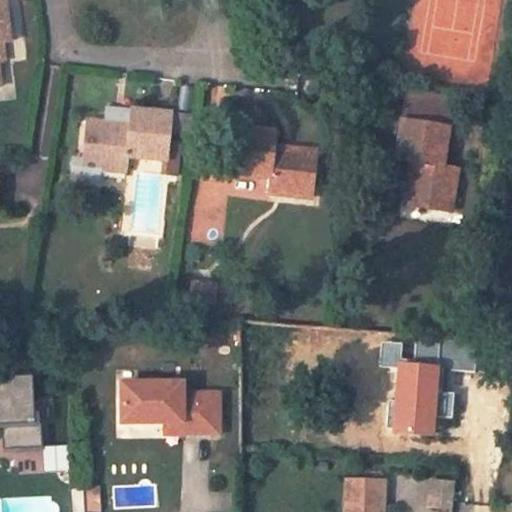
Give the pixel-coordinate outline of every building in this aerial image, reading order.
[(0,42),(10,41),(5,2),(0,2),(0,85),(0,81),(0,42)] [(451,97),(413,91),(408,121),(405,121),(399,159),(412,162),(406,203),(444,208),(447,191),(456,192),(459,170),(443,166),(449,127),(447,128),(451,97)] [(169,132),(171,113),(132,108),(131,113),(106,111),(105,124),(88,123),(84,161),(73,159),(71,181),(99,184),(101,167),(126,170),(128,155),(162,159),(177,161),(180,143),(168,142),(169,132)] [(171,113),(169,132),(177,133),(180,114),(171,113)] [(313,190),(316,150),(274,145),(276,132),(238,127),(233,175),(270,179),(269,193),(296,195),(297,188),(313,190)] [(162,159),(161,173),(175,175),(177,161),(162,159)] [(296,195),(312,198),(313,190),(297,188),(296,195)] [(444,208),(453,209),(456,192),(447,191),(444,208)] [(215,284),(194,281),(194,289),(213,292),(215,284)] [(212,302),(213,292),(194,289),(193,299),(212,302)] [(455,398),(456,386),(415,381),(415,368),(362,362),(358,403),(373,405),(401,407),(400,418),(399,426),(453,431),(455,398)] [(33,375),(9,376),(10,383),(0,383),(0,424),(2,424),(3,448),(43,447),(42,422),(35,423),(33,375)] [(182,383),(123,383),(122,422),(166,422),(182,422),(182,433),(219,434),(219,395),(182,394),(182,383)] [(453,431),(480,433),(482,408),(466,406),(466,400),(455,398),(453,431)] [(373,405),(371,415),(400,418),(401,407),(373,405)] [(182,433),(182,422),(166,422),(166,433),(182,433)] [(47,446),(48,470),(71,468),(70,445),(47,446)] [(344,480),(343,511),(353,511),(354,480),(344,480)] [(383,511),(384,480),(354,480),(353,511),(383,511)] [(450,511),(452,486),(429,484),(427,511),(450,511)] [(86,511),(86,491),(85,487),(69,488),(70,511),(86,511)] [(89,511),(101,511),(100,490),(86,491),(86,511),(89,511)]
